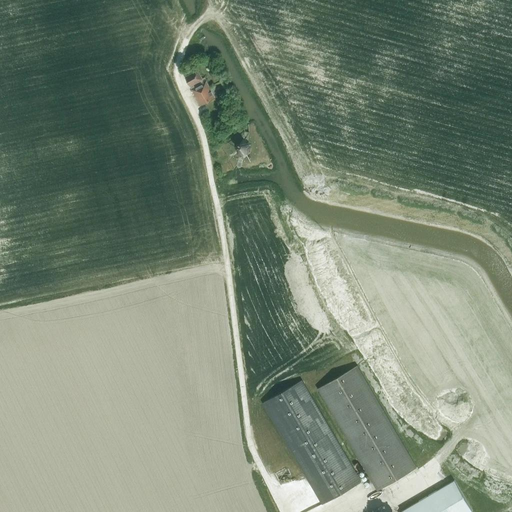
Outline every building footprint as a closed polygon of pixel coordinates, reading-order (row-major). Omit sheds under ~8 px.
[(202,79),(198,70),(186,77),(190,85),(192,88),(201,105),(216,97),(215,97),(204,78),(202,79)] [(210,75),(214,81),(219,78),(216,72),(210,75)] [(251,148),(251,147),(248,143),(247,142),(243,141),(242,141),(238,143),(237,144),(236,149),(236,150),(239,154),(240,154),(244,156),(245,155),(249,153),(250,152),(251,148)] [(369,385),(357,366),(318,389),(329,409),(377,490),(417,467),(369,385)] [(302,381),(263,404),(322,504),(361,481),(302,381)] [(402,511),(470,511),(473,511),(455,480),(402,511)]
